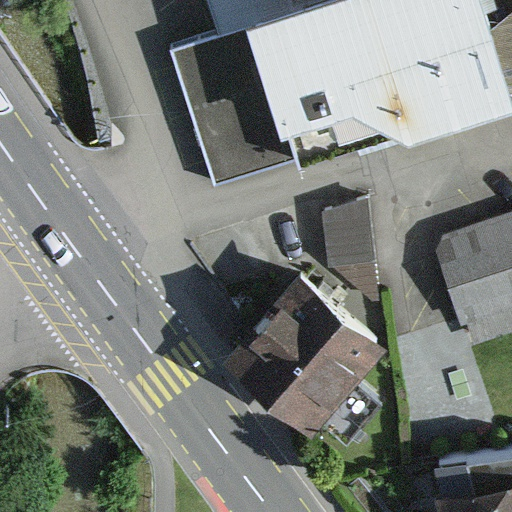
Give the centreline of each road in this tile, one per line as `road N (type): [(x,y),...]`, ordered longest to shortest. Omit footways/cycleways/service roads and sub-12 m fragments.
road 1 (residential): [(139,195),(201,207),(259,206),(511,155)]
road 2 (primary): [(102,287),(272,511)]
road 3 (residential): [(110,0),(130,50),(144,133),(139,195)]
road 4 (primary): [(0,138),(102,287)]
